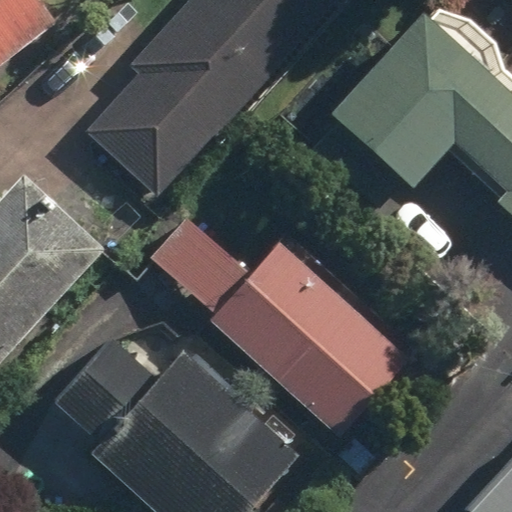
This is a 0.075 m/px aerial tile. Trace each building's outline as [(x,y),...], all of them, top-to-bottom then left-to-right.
[(26,0),(0,0),(0,67),(49,30),(26,0)] [(151,202),(334,0),(333,0),(181,0),(119,69),(131,80),(79,137),(151,202)] [(511,123),(406,24),(296,142),(373,214),(393,192),(401,199),(441,157),(490,203),(481,212),(511,241),(511,123)] [(0,360),(98,258),(13,177),(0,190),(0,360)] [(400,365),(266,248),(237,281),(172,224),(138,264),(203,320),(194,331),(329,447),(400,365)] [(149,382),(100,338),(38,407),(86,451),(78,460),(135,511),(239,511),(287,460),(173,356),(149,382)] [(461,511),(511,511),(511,452),(459,510),(461,511)]
